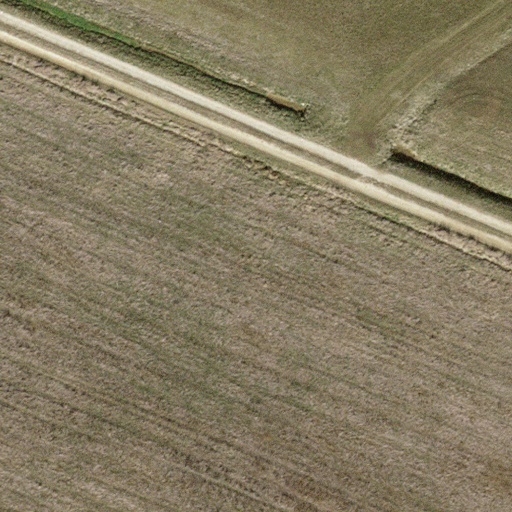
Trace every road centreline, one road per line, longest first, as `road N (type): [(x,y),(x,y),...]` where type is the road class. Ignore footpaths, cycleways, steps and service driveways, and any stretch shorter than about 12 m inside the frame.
road 1 (track): [(0,28),(511,238)]
road 2 (track): [(322,162),(511,32)]
